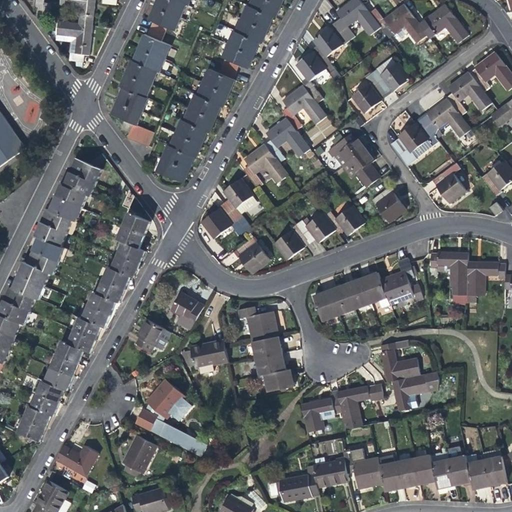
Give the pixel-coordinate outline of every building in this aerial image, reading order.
[(35,0),(34,10),(42,11),(43,3),(43,0),(35,0)] [(79,8),(78,24),(92,26),(94,8),(95,0),(59,0),(59,5),(79,8)] [(130,126),(133,127),(139,115),(144,103),(142,103),(154,76),(156,77),(168,49),(160,46),(166,31),(171,34),(184,6),(185,7),(188,0),(157,0),(152,12),(147,23),(152,25),(146,40),(143,38),(136,54),(130,66),(129,66),(127,69),(122,81),(117,91),(119,92),(118,95),(112,108),(109,116),(123,122),(130,126)] [(250,0),(246,10),(244,9),(233,35),(231,34),(219,61),(221,61),(215,76),(206,72),(194,98),(191,97),(180,122),(178,122),(166,148),(165,147),(165,148),(154,173),(180,185),(184,176),(191,162),(192,159),(194,160),(199,149),(205,134),(207,135),(212,123),(219,108),(221,110),(226,99),(231,88),(233,83),(230,82),(236,68),(245,72),(250,60),(254,50),(257,45),(259,46),(266,31),(270,20),(272,21),(277,8),(279,5),(280,0),(250,0)] [(342,18),(348,27),(358,19),(370,35),(381,27),(370,12),(361,0),(353,0),(346,5),(337,12),(342,18)] [(50,4),(43,3),(42,11),(40,25),(47,26),(50,4)] [(384,20),(390,27),(395,34),(405,28),(416,43),(428,34),(414,15),(405,4),(397,11),(384,20)] [(426,20),(434,30),(437,34),(446,27),(458,43),(470,35),(446,4),(438,11),(426,20)] [(390,27),(384,20),(376,8),(370,12),(381,27),(385,31),(390,27)] [(428,34),(434,30),(426,20),(419,11),(414,15),(428,34)] [(355,36),(348,27),(342,18),(336,22),(350,40),(355,36)] [(90,40),(92,26),(78,24),(58,21),(56,35),(76,38),(74,54),(69,53),(68,61),(82,63),(83,55),(87,56),(90,40)] [(331,28),(344,45),(350,40),(336,22),(330,27),(331,28)] [(344,45),(331,28),(323,33),(314,40),(319,46),(327,57),(344,45)] [(313,51),(314,52),(326,69),(332,64),(327,57),(319,46),(313,51)] [(326,69),(314,52),(306,58),(298,65),(310,81),(326,69)] [(475,68),(476,68),(487,82),(496,76),(507,91),(511,87),(511,73),(496,52),(485,61),(475,68)] [(382,75),(391,88),(394,92),(402,86),(411,79),(398,63),(382,75)] [(490,87),(487,82),(476,68),(470,73),(484,91),(490,87)] [(386,92),(391,88),(382,75),(378,69),(372,73),(386,92)] [(449,87),(453,93),(460,102),(469,95),(481,111),(492,103),(484,91),(470,73),(469,72),(458,81),(449,87)] [(370,84),(379,97),(386,92),(372,73),(366,78),(370,84)] [(379,97),(370,84),(353,96),(366,113),(374,107),(382,101),(379,97)] [(289,107),(295,116),(304,109),(316,125),(328,116),(304,85),(294,93),(284,101),(289,107)] [(467,111),(460,102),(453,93),(447,97),(448,99),(461,116),(467,111)] [(438,107),(428,114),(439,129),(448,122),(460,137),(471,129),(461,116),(448,99),(438,107)] [(511,117),(511,108),(508,104),(492,116),(500,127),(511,117)] [(303,126),(295,116),(289,107),(283,112),(288,118),(297,130),(303,126)] [(0,112),(0,169),(26,150),(0,112)] [(439,129),(428,114),(427,113),(421,117),(435,136),(441,131),(439,129)] [(327,117),(305,132),(315,145),(336,130),(327,117)] [(415,121),(416,123),(434,147),(440,142),(435,136),(421,117),(415,121)] [(272,140),(278,148),(288,141),(300,157),(310,149),(297,130),(288,118),(279,125),(267,134),(272,140)] [(119,131),(126,135),(130,126),(123,122),(119,131)] [(434,147),(416,123),(407,130),(400,136),(401,137),(417,159),(434,147)] [(150,135),(133,127),(130,126),(126,135),(124,139),(144,149),(150,135)] [(340,152),(355,141),(350,135),(332,149),(336,155),(340,152)] [(417,159),(401,137),(391,144),(408,166),(417,159)] [(359,138),(355,141),(340,152),(348,162),(366,149),(363,144),(359,138)] [(285,158),(278,148),(272,140),(266,144),(280,163),(285,158)] [(249,165),(256,174),(265,167),(277,183),(289,175),(280,163),(266,144),(257,151),(245,160),(249,165)] [(357,174),(371,164),(375,161),(371,155),(366,149),(348,162),(357,174)] [(24,155),(18,159),(22,166),(29,161),(24,155)] [(72,167),(69,173),(95,184),(100,173),(75,161),(72,167)] [(511,169),(505,161),(488,173),(501,190),(508,185),(511,182),(511,169)] [(371,164),(357,174),(367,188),(381,178),(371,164)] [(263,184),(256,174),(249,165),(244,170),(258,188),(263,184)] [(433,181),(438,187),(455,174),(457,172),(452,166),(433,181)] [(67,178),(64,186),(86,196),(89,198),(95,184),(69,173),(67,178)] [(501,190),(488,173),(482,177),(496,196),(502,192),(501,190)] [(467,189),(455,174),(438,187),(443,194),(450,202),(467,189)] [(225,191),(230,199),(242,214),(258,203),(240,179),(233,185),(225,191)] [(80,209),(86,196),(64,186),(61,185),(58,192),(55,198),(80,209)] [(378,205),(395,193),(396,192),(391,186),(372,200),(377,206),(378,205)] [(400,200),(395,193),(378,205),(390,221),(407,208),(400,200)] [(74,223),(80,209),(55,198),(52,206),(49,212),(71,222),(74,223)] [(252,228),(242,214),(230,199),(224,203),(238,222),(246,232),(252,228)] [(498,202),(490,207),(496,215),(503,210),(498,202)] [(219,207),(220,209),(233,226),(238,222),(224,203),(219,207)] [(336,218),(345,230),(349,235),(358,229),(366,223),(353,206),(336,218)] [(216,238),(233,226),(220,209),(214,214),(203,222),(216,238)] [(42,219),(39,224),(65,235),(71,222),(49,212),(46,211),(42,219)] [(339,234),(345,230),(336,218),(331,211),(325,216),(336,230),(339,234)] [(307,225),(317,239),(320,242),(326,238),(336,230),(325,216),(323,213),(307,225)] [(129,215),(123,228),(144,237),(146,232),(150,224),(129,215)] [(311,243),(317,239),(307,225),(303,220),(297,225),(311,243)] [(33,238),(37,239),(59,249),(65,235),(39,224),(36,231),(33,238)] [(293,230),(305,247),(311,243),(297,225),(291,229),(293,230)] [(117,242),(122,244),(138,251),(141,244),(144,237),(123,228),(117,242)] [(301,251),(305,247),(293,230),(276,243),(288,260),(301,251)] [(241,256),(258,243),(254,237),(235,251),(239,257),(241,256)] [(34,246),(31,253),(56,264),(62,250),(59,249),(37,239),(34,246)] [(258,243),(241,256),(253,272),(261,266),(270,260),(258,243)] [(122,244),(117,257),(139,267),(141,260),(144,254),(138,251),(122,244)] [(28,259),(25,266),(47,276),(50,277),(56,264),(31,253),(28,259)] [(439,253),(438,264),(453,265),(452,286),(454,287),(468,287),(469,263),(469,254),(458,254),(439,253)] [(400,260),(404,273),(407,279),(409,278),(416,275),(409,256),(400,260)] [(117,257),(111,271),(130,279),(133,281),(136,274),(139,267),(117,257)] [(468,287),(468,296),(475,296),(483,296),(484,274),(499,275),(499,278),(506,279),(506,274),(507,264),(489,263),(469,263),(468,287)] [(18,273),(16,278),(41,289),(47,276),(25,266),(22,265),(18,273)] [(109,270),(103,284),(124,293),(127,286),(130,279),(111,271),(109,270)] [(372,303),(379,301),(388,298),(382,281),(379,273),(371,276),(363,279),(372,303)] [(391,304),(415,295),(412,287),(409,278),(407,279),(404,273),(393,277),(382,281),(388,298),(391,304)] [(13,284),(10,291),(33,301),(36,302),(41,289),(16,278),(13,284)] [(356,309),(372,303),(363,279),(356,281),(347,285),(356,309)] [(103,284),(97,297),(115,305),(118,306),(121,299),(124,293),(103,284)] [(412,287),(415,295),(418,302),(425,299),(419,284),(412,287)] [(340,315),(356,309),(347,285),(339,287),(331,290),(340,315)] [(468,296),(468,287),(454,287),(454,295),(468,296)] [(5,296),(2,303),(27,314),(33,301),(10,291),(8,290),(5,296)] [(324,321),(340,315),(331,290),(324,293),(315,296),(324,321)] [(171,310),(181,315),(194,323),(204,306),(181,293),(176,302),(171,310)] [(93,295),(87,309),(110,319),(112,313),(115,305),(97,297),(93,295)] [(391,304),(388,298),(379,301),(382,308),(391,304)] [(0,307),(0,317),(19,326),(21,327),(27,314),(2,303),(0,307)] [(87,309),(82,322),(101,330),(104,331),(107,325),(110,319),(87,309)] [(244,318),(249,317),(256,316),(255,309),(243,311),(244,318)] [(256,316),(249,317),(254,341),(279,336),(276,325),(274,312),(256,316)] [(194,323),(181,315),(177,322),(191,330),(194,323)] [(0,333),(13,339),(19,326),(0,317),(0,333)] [(73,334),(79,320),(76,319),(71,333),(73,334)] [(82,322),(79,320),(73,334),(95,343),(98,338),(101,330),(82,322)] [(139,335),(141,337),(156,346),(165,331),(147,321),(142,329),(139,335)] [(0,348),(8,351),(13,339),(0,333),(0,348)] [(73,334),(67,347),(83,354),(89,357),(93,349),(95,343),(73,334)] [(254,341),(257,358),(282,353),(280,345),(279,336),(254,341)] [(156,346),(141,337),(136,344),(152,353),(156,346)] [(393,343),(394,350),(408,347),(407,340),(393,343)] [(229,362),(225,341),(209,344),(192,348),(196,369),(229,362)] [(394,350),(393,343),(382,345),(385,364),(389,382),(393,381),(422,375),(418,359),(397,363),(394,350)] [(80,360),(83,354),(67,347),(61,344),(56,357),(77,367),(80,360)] [(261,375),(266,374),(286,370),(284,362),(282,353),(257,358),(261,375)] [(56,357),(50,370),(72,379),(74,374),(77,367),(56,357)] [(286,370),(266,374),(268,383),(270,392),(295,387),(293,378),(291,369),(286,370)] [(50,370),(44,384),(63,392),(66,393),(69,386),(72,379),(50,370)] [(438,372),(422,375),(393,381),(395,392),(400,412),(411,409),(408,395),(439,388),(438,372)] [(268,383),(266,374),(261,375),(260,376),(261,385),(268,383)] [(30,394),(35,396),(57,405),(60,399),(63,392),(44,384),(36,380),(30,394)] [(208,447),(161,422),(165,418),(166,419),(185,397),(167,381),(158,391),(148,403),(150,405),(147,411),(146,410),(138,425),(202,459),(208,447)] [(381,384),(374,386),(378,400),(384,399),(381,384)] [(356,389),(338,393),(339,398),(342,413),(343,420),(360,417),(356,401),(371,398),(372,402),(378,400),(374,386),(356,389)] [(35,396),(30,409),(49,417),(51,419),(55,411),(57,405),(35,396)] [(342,413),(339,398),(333,399),(335,410),(336,414),(342,413)] [(321,413),(335,410),(333,399),(314,403),(303,406),(309,432),(324,429),(321,413)] [(27,408),(21,422),(42,431),(45,425),(49,417),(30,409),(27,408)] [(362,427),(360,417),(343,420),(345,431),(362,427)] [(40,437),(42,431),(21,422),(15,435),(37,444),(40,437)] [(158,446),(139,437),(133,449),(125,464),(143,474),(158,446)] [(65,447),(58,460),(88,477),(100,454),(93,450),(86,446),(81,456),(65,447)] [(344,453),(346,459),(353,458),(354,464),(365,461),(363,449),(344,453)] [(438,489),(447,487),(450,486),(455,485),(450,460),(446,461),(445,453),(431,456),(436,481),(438,489)] [(431,456),(414,460),(419,484),(429,482),(436,481),(431,456)] [(467,456),(450,460),(455,485),(464,483),(472,482),(469,464),(467,456)] [(394,457),(379,460),(380,466),(395,463),(394,457)] [(502,457),(485,461),(490,485),(500,483),(508,482),(502,457)] [(349,474),(356,473),(354,464),(353,458),(346,459),(349,474)] [(350,481),(349,474),(346,459),(313,466),(315,474),(318,487),(335,484),(350,481)] [(365,461),(354,464),(356,473),(359,489),(372,486),(384,484),(380,466),(379,460),(379,459),(365,461)] [(414,460),(397,463),(402,488),(410,486),(419,484),(414,460)] [(485,461),(469,464),(472,482),(474,489),(482,487),(490,485),(485,461)] [(0,483),(11,475),(2,463),(0,464),(0,483)] [(395,463),(380,466),(384,484),(385,491),(394,489),(402,488),(397,463),(395,463)] [(315,474),(310,475),(281,481),(281,482),(283,495),(285,501),(302,498),(319,494),(318,487),(315,474)] [(86,480),(82,489),(92,493),(96,485),(86,480)] [(44,495),(38,506),(49,511),(57,511),(69,491),(51,482),(44,495)] [(448,491),(447,487),(438,489),(440,496),(446,495),(448,491)] [(257,489),(249,493),(257,508),(265,504),(257,489)] [(142,495),(146,510),(146,511),(157,511),(158,511),(167,509),(161,490),(142,495)] [(137,511),(146,510),(142,495),(133,498),(137,511)] [(231,495),(220,511),(252,511),(254,510),(231,495)]
